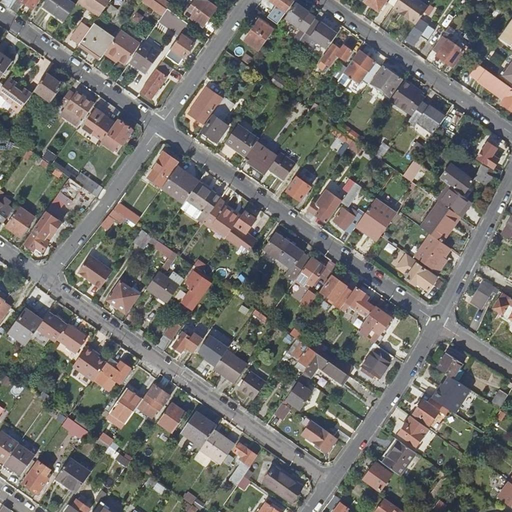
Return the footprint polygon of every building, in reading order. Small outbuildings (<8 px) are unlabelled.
[(1,0),(0,1),(1,1),(10,8),(15,0),(1,0)] [(15,0),(10,8),(15,12),(23,2),(20,0),(15,0)] [(20,0),(23,2),(33,9),(39,0),(20,0)] [(69,0),(47,0),(43,6),(64,21),(76,4),(69,0)] [(78,0),(78,1),(99,16),(109,1),(107,0),(78,0)] [(111,0),(105,10),(117,18),(129,2),(126,0),(111,0)] [(154,0),(167,8),(170,4),(164,0),(154,0)] [(172,0),(170,4),(167,8),(168,9),(172,12),(176,15),(179,11),(174,7),(179,0),(172,0)] [(207,0),(195,0),(185,14),(203,26),(217,7),(207,0)] [(272,1),(267,9),(282,19),(295,1),(292,0),(270,0),(271,0),(272,1)] [(364,0),(380,10),(386,0),(364,0)] [(428,6),(418,0),(398,0),(393,8),(416,24),(419,20),(424,12),(428,6)] [(286,18),(301,29),(293,41),(297,44),(306,32),(315,19),(317,16),(297,2),(286,18)] [(428,6),(424,12),(428,15),(432,9),(428,6)] [(176,22),(172,28),(181,34),(182,33),(189,24),(176,15),(172,12),(168,17),(176,22)] [(306,32),(312,36),(311,37),(327,49),(337,35),(315,19),(306,32)] [(259,20),(246,40),(260,50),(274,30),(259,20)] [(416,24),(411,31),(408,36),(410,37),(407,40),(414,45),(427,26),(419,20),(416,24)] [(86,34),(80,42),(102,57),(113,41),(115,38),(93,23),(86,34)] [(406,27),(400,36),(405,39),(408,36),(411,31),(406,27)] [(79,44),(80,42),(86,34),(78,28),(71,38),(79,44)] [(114,42),(108,51),(126,64),(140,44),(121,30),(115,38),(113,41),(114,42)] [(181,34),(166,55),(179,64),(194,43),(182,33),(181,34)] [(464,50),(448,39),(442,35),(433,48),(439,52),(437,55),(453,66),(464,50)] [(145,41),(131,61),(140,67),(139,69),(146,74),(162,52),(145,41)] [(334,44),(318,67),(323,70),(326,64),(329,66),(337,54),(346,60),(352,51),(343,46),(341,49),(334,44)] [(353,61),(352,61),(342,74),(337,82),(345,88),(350,80),(358,86),(361,82),(367,86),(381,66),(360,52),(353,62),(353,61)] [(0,79),(12,62),(0,53),(0,79)] [(27,55),(17,68),(25,74),(34,79),(39,72),(31,66),(35,60),(27,55)] [(163,60),(141,92),(151,99),(167,76),(166,76),(172,67),(163,60)] [(511,63),(506,73),(503,71),(501,74),(511,81),(511,63)] [(469,76),(503,99),(501,104),(507,108),(510,106),(511,107),(511,91),(510,90),(511,88),(477,64),(469,76)] [(389,97),(402,78),(384,66),(371,84),(389,97)] [(178,82),(183,73),(174,68),(169,77),(178,82)] [(47,73),(35,90),(51,102),(63,85),(47,73)] [(23,78),(31,83),(34,79),(25,74),(23,78)] [(272,80),(282,87),(285,82),(275,75),(272,80)] [(32,94),(9,78),(0,90),(0,95),(12,104),(10,107),(19,113),(32,94)] [(404,80),(391,99),(413,114),(423,100),(424,98),(419,93),(420,92),(404,80)] [(361,82),(358,86),(364,90),(367,86),(361,82)] [(199,100),(190,113),(205,124),(212,114),(220,105),(217,103),(213,100),(218,93),(209,86),(201,97),(199,95),(197,98),(199,100)] [(95,105),(75,91),(73,93),(69,91),(61,102),(85,118),(95,105)] [(225,98),(218,93),(213,100),(217,103),(220,105),(225,98)] [(214,115),(202,131),(217,142),(229,126),(222,122),(235,104),(225,97),(225,98),(220,105),(212,114),(214,115)] [(413,114),(408,121),(415,125),(417,122),(433,132),(435,130),(446,114),(429,103),(428,104),(423,100),(413,114)] [(282,107),(297,118),(300,113),(285,102),(282,107)] [(97,109),(84,128),(92,133),(93,133),(103,140),(108,133),(115,123),(106,117),(107,116),(97,109)] [(108,133),(103,140),(102,142),(113,150),(117,153),(123,144),(133,130),(119,120),(109,134),(108,133)] [(339,128),(358,142),(362,137),(342,123),(339,128)] [(237,124),(225,141),(234,148),(235,147),(247,155),(256,142),(258,140),(237,124)] [(328,130),(337,136),(340,131),(337,128),(332,125),(328,130)] [(477,156),(488,140),(483,136),(472,152),(477,156)] [(384,139),(373,154),(374,154),(380,159),(391,144),(384,139)] [(353,140),(349,146),(359,153),(364,147),(353,140)] [(477,157),(490,166),(489,169),(488,170),(487,174),(494,177),(498,179),(502,171),(495,166),(499,159),(493,154),(497,147),(488,141),(477,157)] [(247,155),(245,158),(266,173),(269,170),(278,157),(256,142),(247,155)] [(158,162),(148,177),(162,187),(173,172),(171,170),(177,162),(163,153),(157,161),(158,162)] [(278,157),(269,170),(284,180),(296,163),(281,153),(278,157)] [(43,159),(50,164),(51,165),(54,160),(46,154),(43,159)] [(51,165),(70,178),(74,181),(80,174),(75,171),(74,173),(60,163),(62,160),(57,157),(54,160),(51,165)] [(414,158),(402,175),(417,185),(432,196),(435,192),(413,176),(421,164),(414,158)] [(451,164),(440,178),(449,185),(449,184),(463,194),(473,180),(462,173),(464,170),(462,169),(460,171),(451,164)] [(173,172),(162,187),(184,202),(186,200),(196,185),(184,176),(186,172),(177,165),(173,172)] [(482,167),(476,179),(483,182),(482,183),(489,187),(494,177),(487,174),(488,170),(482,167)] [(83,187),(91,193),(97,184),(80,173),(80,174),(74,181),(83,187)] [(287,192),(301,201),(311,187),(297,177),(287,192)] [(70,178),(65,185),(61,192),(73,201),(83,187),(74,181),(70,178)] [(221,197),(199,181),(196,185),(186,200),(184,202),(182,205),(199,217),(198,218),(203,222),(219,199),(221,197)] [(449,185),(437,200),(459,215),(461,217),(470,202),(462,195),(463,194),(449,184),(449,185)] [(307,209),(325,222),(333,211),(334,212),(341,201),(343,199),(326,188),(316,203),(313,200),(307,209)] [(418,188),(412,196),(417,199),(422,192),(418,188)] [(343,199),(341,201),(348,206),(355,197),(348,192),(343,199)] [(114,208),(113,209),(125,217),(125,218),(130,212),(128,210),(132,204),(128,200),(131,197),(125,193),(114,208)] [(0,200),(0,219),(3,221),(4,222),(13,208),(8,205),(11,201),(5,196),(1,202),(0,200)] [(219,199),(203,222),(211,226),(212,224),(228,234),(233,227),(239,218),(224,207),(226,205),(219,199)] [(357,224),(369,233),(367,236),(376,242),(381,236),(396,215),(374,200),(357,224)] [(437,200),(419,226),(431,235),(441,241),(459,215),(437,200)] [(20,206),(6,226),(21,236),(35,217),(20,206)] [(342,208),(333,220),(346,229),(350,223),(355,216),(342,208)] [(113,209),(100,224),(106,229),(114,220),(120,224),(125,217),(113,209)] [(239,218),(233,227),(228,234),(225,238),(239,248),(242,245),(250,251),(257,240),(246,233),(256,219),(244,211),(239,218)] [(35,232),(26,244),(34,250),(36,247),(43,252),(50,242),(45,239),(51,230),(55,233),(62,223),(46,212),(33,231),(35,232)] [(511,217),(501,235),(511,242),(511,217)] [(350,223),(346,229),(350,232),(354,226),(350,223)] [(152,236),(142,229),(134,241),(144,248),(149,240),(152,236)] [(276,233),(264,249),(278,259),(289,242),(276,233)] [(431,235),(416,257),(440,274),(448,261),(444,259),(451,249),(441,241),(431,235)] [(172,250),(158,241),(158,240),(152,236),(149,240),(169,255),(172,250)] [(278,259),(291,268),(287,275),(295,280),(310,259),(302,253),(303,252),(289,242),(278,259)] [(34,250),(41,255),(43,252),(36,247),(34,250)] [(397,268),(408,276),(406,279),(416,285),(417,283),(428,291),(437,278),(416,264),(418,262),(406,254),(397,268)] [(78,273),(101,288),(113,271),(90,255),(78,273)] [(310,259),(295,280),(300,284),(304,279),(312,285),(325,267),(311,257),(310,259)] [(196,267),(202,272),(206,266),(198,260),(194,266),(196,267)] [(206,266),(202,272),(207,275),(213,266),(208,262),(206,266)] [(202,272),(196,267),(192,273),(186,282),(190,285),(188,288),(191,290),(183,302),(193,309),(208,289),(214,280),(213,280),(207,275),(202,272)] [(213,280),(214,280),(224,287),(232,276),(221,268),(213,280)] [(147,288),(167,302),(179,285),(158,271),(147,288)] [(332,276),(321,291),(341,306),(345,300),(352,290),(332,276)] [(485,281),(474,298),(472,297),(469,302),(481,309),(491,292),(496,295),(498,291),(499,290),(485,281)] [(108,300),(126,312),(139,294),(121,282),(108,300)] [(345,300),(341,306),(339,308),(343,311),(349,303),(358,310),(356,312),(366,319),(370,313),(374,307),(365,300),(361,297),(364,293),(356,288),(346,301),(345,300)] [(310,290),(301,302),(308,307),(317,295),(310,290)] [(511,299),(498,291),(496,295),(499,296),(492,308),(511,321),(511,299)] [(0,322),(11,308),(3,302),(4,301),(0,298),(0,322)] [(366,319),(357,331),(377,345),(383,336),(380,334),(391,318),(383,312),(383,313),(374,307),(370,313),(366,319)] [(27,310),(10,333),(27,345),(32,338),(43,321),(27,310)] [(67,325),(49,313),(43,321),(32,338),(44,346),(50,338),(55,342),(57,338),(67,325)] [(175,321),(165,335),(172,340),(182,326),(175,321)] [(67,325),(57,338),(76,352),(78,350),(80,347),(85,350),(87,346),(91,341),(68,324),(67,325)] [(295,326),(290,333),(297,338),(297,339),(303,332),(295,326)] [(194,353),(203,340),(195,334),(192,338),(183,332),(173,347),(181,353),(186,347),(194,353)] [(264,333),(257,343),(260,346),(267,335),(264,333)] [(209,362),(216,367),(227,349),(228,348),(210,335),(199,351),(206,356),(210,360),(209,362)] [(267,335),(260,346),(264,348),(271,338),(267,335)] [(290,346),(295,339),(290,335),(284,343),(290,346)] [(310,337),(305,344),(307,345),(309,347),(311,348),(316,341),(310,337)] [(308,367),(317,353),(311,348),(309,347),(307,345),(303,351),(298,347),(301,342),(297,339),(297,338),(287,352),(308,367)] [(316,341),(311,348),(317,353),(334,364),(336,361),(318,348),(321,344),(316,341)] [(83,352),(73,367),(94,382),(106,364),(93,354),(95,352),(87,346),(85,350),(83,352)] [(379,346),(360,372),(373,381),(375,378),(379,380),(395,358),(379,346)] [(216,367),(215,368),(226,375),(225,377),(234,383),(247,364),(227,349),(216,367)] [(317,353),(308,367),(304,372),(312,377),(315,372),(318,374),(322,368),(319,366),(322,363),(325,366),(324,370),(344,383),(349,375),(346,373),(334,364),(317,353)] [(446,354),(436,368),(447,375),(452,378),(462,363),(446,354)] [(351,366),(338,357),(336,361),(334,364),(346,373),(351,366)] [(106,364),(94,382),(101,387),(108,377),(119,384),(130,369),(121,363),(116,370),(107,363),(106,364)] [(130,369),(119,384),(122,386),(133,371),(130,369)] [(250,371),(239,388),(254,398),(266,382),(250,371)] [(437,387),(431,398),(442,406),(454,413),(470,390),(452,378),(447,375),(442,384),(439,388),(437,387)] [(299,384),(287,400),(285,399),(282,403),(285,405),(289,401),(300,409),(312,392),(302,385),(305,380),(300,377),(297,382),(299,384)] [(312,385),(321,391),(324,386),(315,380),(312,385)] [(159,410),(160,410),(170,396),(155,385),(148,395),(147,394),(143,399),(143,400),(137,407),(153,419),(159,410)] [(127,389),(110,413),(125,424),(137,407),(143,400),(127,389)] [(499,390),(490,403),(499,409),(506,397),(507,395),(499,390)] [(39,397),(48,403),(51,398),(43,392),(39,397)] [(413,414),(428,425),(442,406),(431,398),(430,398),(426,403),(423,400),(413,414)] [(172,403),(158,423),(173,433),(187,414),(172,403)] [(285,405),(282,403),(277,410),(275,413),(283,420),(291,409),(285,405)] [(196,412),(182,433),(202,448),(214,431),(217,427),(196,412)] [(398,433),(415,446),(428,428),(411,416),(398,433)] [(62,426),(83,441),(89,432),(86,430),(74,422),(68,417),(62,426)] [(74,422),(86,430),(89,425),(77,418),(74,422)] [(312,442),(327,453),(337,439),(327,432),(322,428),(312,421),(301,435),(312,442)] [(113,425),(103,437),(110,442),(119,429),(113,425)] [(327,432),(337,439),(345,444),(349,438),(339,431),(338,432),(330,427),(327,432)] [(2,431),(0,434),(0,464),(2,466),(18,444),(19,443),(2,431)] [(202,448),(201,450),(221,464),(233,447),(221,439),(222,436),(214,431),(202,448)] [(398,441),(382,463),(399,475),(415,453),(398,441)] [(18,444),(2,466),(2,467),(11,474),(14,470),(21,475),(35,456),(18,444)] [(243,461),(230,480),(237,485),(243,476),(250,466),(249,465),(256,455),(240,444),(234,452),(241,457),(240,459),(243,461)] [(127,466),(130,461),(120,454),(117,459),(127,466)] [(70,459),(55,480),(76,494),(90,474),(70,459)] [(33,468),(23,484),(38,494),(48,479),(46,477),(51,470),(38,460),(32,467),(33,468)] [(375,463),(363,479),(379,491),(391,475),(375,463)] [(263,483),(290,503),(302,487),(274,467),(263,483)] [(158,481),(151,476),(148,481),(155,486),(158,481)] [(250,481),(243,476),(237,485),(237,486),(243,490),(250,481)] [(511,489),(503,501),(511,507),(511,489)] [(187,493),(183,499),(192,505),(196,500),(187,493)] [(402,511),(384,498),(373,511),(402,511)] [(77,500),(68,511),(87,511),(88,511),(83,507),(84,505),(77,500)] [(439,501),(433,508),(438,511),(440,511),(445,506),(439,501)] [(259,511),(279,511),(266,503),(259,511)] [(348,509),(340,503),(333,511),(348,511),(347,511),(348,509)]
